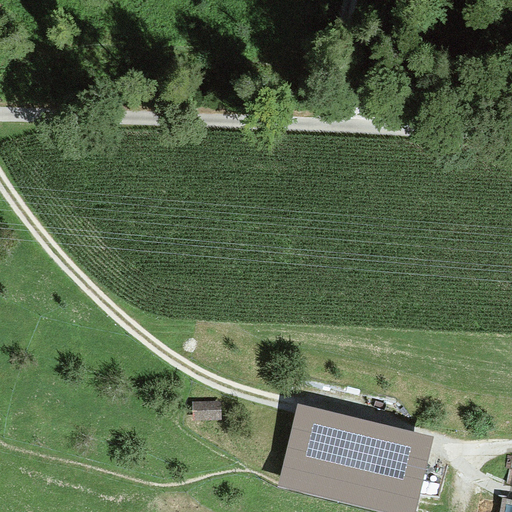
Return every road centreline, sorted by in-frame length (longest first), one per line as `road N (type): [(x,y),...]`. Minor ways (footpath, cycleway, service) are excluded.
road 1 (track): [(0,182),(86,288),(151,348),(216,383),(469,456),(511,443)]
road 2 (unclassified): [(511,127),(0,110)]
